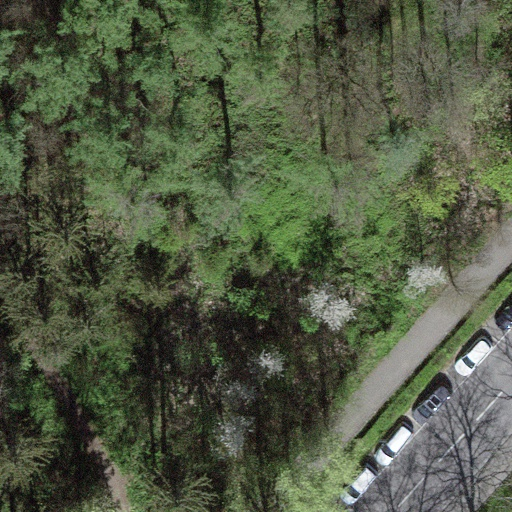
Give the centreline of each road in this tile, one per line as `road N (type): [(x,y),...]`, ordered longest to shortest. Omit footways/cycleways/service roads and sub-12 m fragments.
road 1 (track): [(511,238),(261,511)]
road 2 (track): [(0,290),(89,438),(122,511)]
road 3 (secondary): [(511,382),(393,511)]
